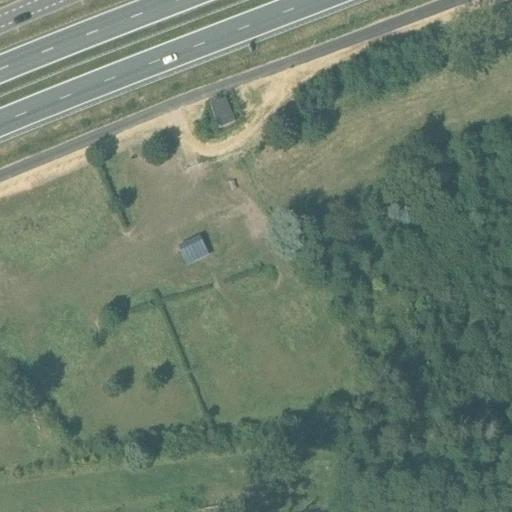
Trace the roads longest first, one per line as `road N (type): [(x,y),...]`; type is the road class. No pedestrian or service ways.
road 1 (trunk): [(0,126),(323,0)]
road 2 (trunk): [(179,0),(0,72)]
